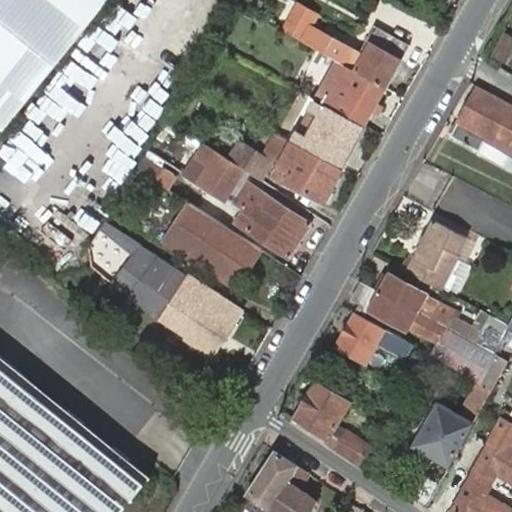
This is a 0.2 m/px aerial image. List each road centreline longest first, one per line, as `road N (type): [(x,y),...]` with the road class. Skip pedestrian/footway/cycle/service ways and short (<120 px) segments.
road 1 (tertiary): [(453,51),(251,405)]
road 2 (residential): [(251,405),(411,511)]
road 3 (tertiary): [(251,405),(191,511)]
